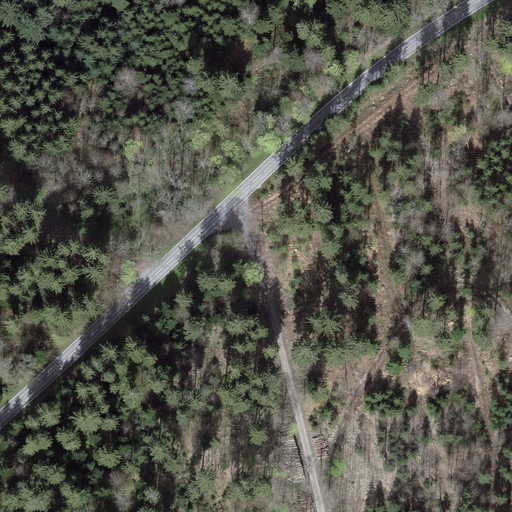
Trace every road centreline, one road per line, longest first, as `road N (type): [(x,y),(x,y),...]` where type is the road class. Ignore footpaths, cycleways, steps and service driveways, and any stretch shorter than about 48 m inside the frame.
road 1 (tertiary): [(480,0),(354,89),(0,419)]
road 2 (track): [(315,469),(345,412),(420,305),(440,289),(476,285),(511,320)]
road 3 (track): [(237,195),(315,469)]
road 4 (track): [(157,274),(0,192)]
